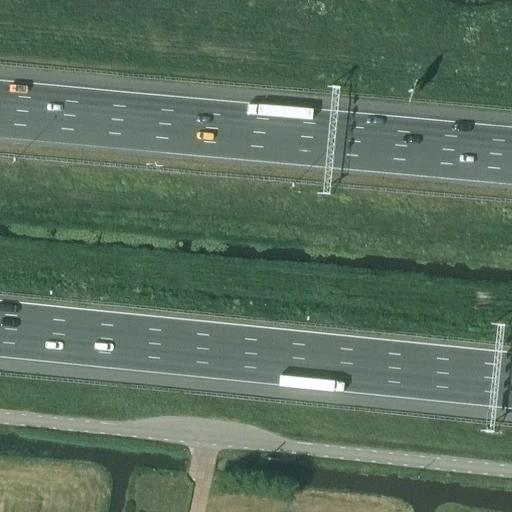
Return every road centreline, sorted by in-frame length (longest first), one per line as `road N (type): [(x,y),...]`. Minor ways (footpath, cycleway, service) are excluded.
road 1 (unclassified): [(511,471),(0,418)]
road 2 (motorway): [(0,329),(511,381)]
road 3 (motorway): [(511,158),(0,111)]
